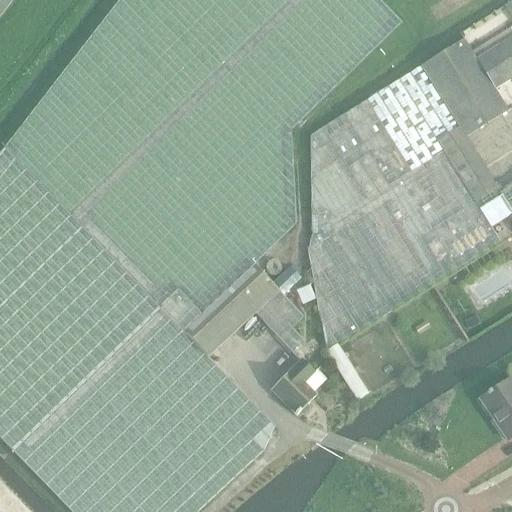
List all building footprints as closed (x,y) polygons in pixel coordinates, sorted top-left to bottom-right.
[(279,432),(208,357),(203,352),(183,332),(254,266),(296,225),(291,132),(400,24),(377,0),(120,0),(0,157),(0,437),(71,511),(199,511),(263,453),(279,432)] [(463,41),(420,68),(457,128),(435,142),(473,202),(495,188),(465,138),(507,111),(494,90),(511,79),(511,26),(470,53),(463,41)] [(312,234),(308,250),(324,353),(356,404),(369,396),(337,345),(499,244),(473,202),(435,142),(457,128),(420,68),(310,135),(312,234)] [(511,183),(496,194),(511,219),(511,223),(509,225),(511,228),(511,183)] [(277,292),(282,296),(301,279),(290,268),(271,285),(254,266),(183,332),(203,352),(208,357),(253,314),(277,292)] [(277,292),(253,314),(289,352),(301,341),(290,329),(302,318),(282,296),(277,292)] [(300,360),(271,389),(296,415),(299,412),(301,414),(304,414),(308,410),(308,406),(306,405),(315,396),(312,394),(326,380),(315,369),(312,372),(300,360)] [(511,382),(510,380),(480,399),(506,441),(511,436),(511,382)]
